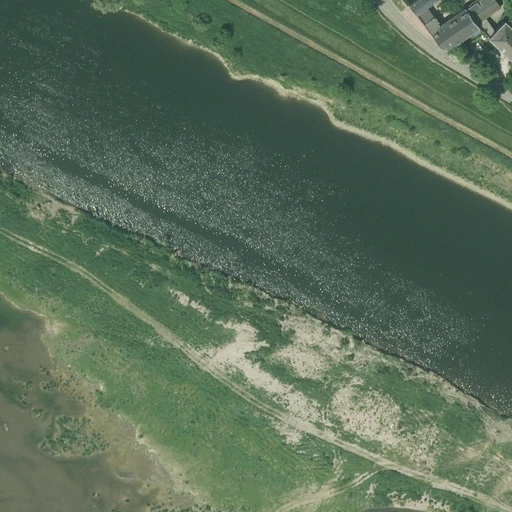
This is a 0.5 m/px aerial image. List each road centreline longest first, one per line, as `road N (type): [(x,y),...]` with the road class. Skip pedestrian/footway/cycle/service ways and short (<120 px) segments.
road 1 (track): [(506,511),(319,434),(0,230)]
road 2 (tertiary): [(511,97),(429,47),(379,0)]
